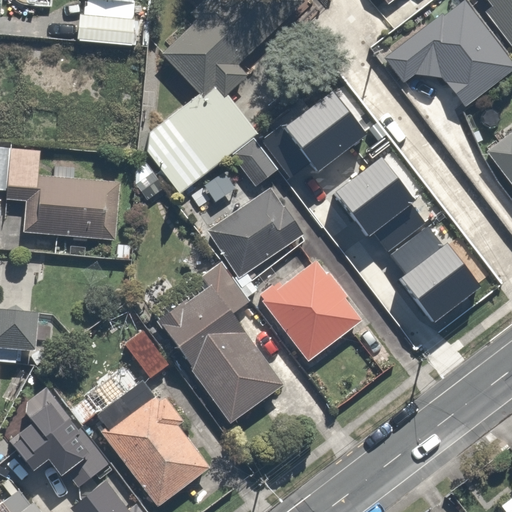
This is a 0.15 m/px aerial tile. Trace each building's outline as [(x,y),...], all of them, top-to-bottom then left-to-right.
[(128,41),(132,0),(73,0),(70,35),(128,41)] [(215,0),(153,46),(190,97),(215,79),(305,13),(295,0),(215,0)] [(380,0),(386,6),(400,22),(425,0),(380,0)] [(511,0),(462,0),(505,53),(511,47),(511,0)] [(381,61),(401,86),(413,77),(440,81),(463,111),(511,73),(511,65),(463,1),(442,17),(441,15),(381,61)] [(76,61),(72,94),(119,99),(123,67),(76,61)] [(242,183),(267,165),(249,139),(256,134),(215,79),(190,97),(129,142),(173,203),(227,163),(242,183)] [(511,130),(482,155),(511,192),(511,130)] [(455,237),(379,133),(324,173),(339,194),(332,198),(365,242),(386,226),(415,266),(455,237)] [(324,173),(300,141),(267,165),(276,176),(306,218),(332,198),(339,194),(324,173)] [(0,194),(18,195),(15,232),(111,238),(114,181),(37,176),(39,145),(0,142),(0,194)] [(306,218),(276,176),(193,237),(229,286),(312,225),(306,218)] [(311,255),(252,299),(301,363),(360,319),(311,255)] [(241,302),(216,270),(149,322),(224,418),(275,378),(225,314),(241,302)] [(0,354),(2,354),(28,356),(32,310),(0,307),(0,354)] [(137,328),(118,344),(145,379),(165,364),(137,328)] [(145,378),(88,421),(151,504),(208,461),(145,379),(145,378)] [(107,466),(79,430),(77,432),(45,390),(25,404),(23,416),(31,426),(8,443),(31,475),(46,464),(59,480),(65,475),(77,490),(107,466)] [(35,511),(12,483),(0,493),(0,511),(35,511)] [(126,511),(105,483),(67,511),(139,511),(135,506),(127,511),(126,511)] [(511,511),(511,486),(489,506),(493,511),(511,511)]
